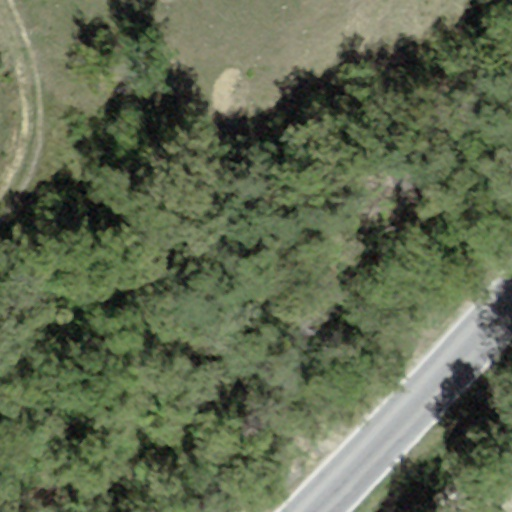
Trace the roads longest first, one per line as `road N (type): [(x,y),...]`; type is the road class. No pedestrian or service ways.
road 1 (track): [(0,307),(155,267),(383,168),(511,70)]
road 2 (tertiary): [(311,511),(511,298)]
road 3 (track): [(0,18),(10,39),(10,129),(0,185)]
